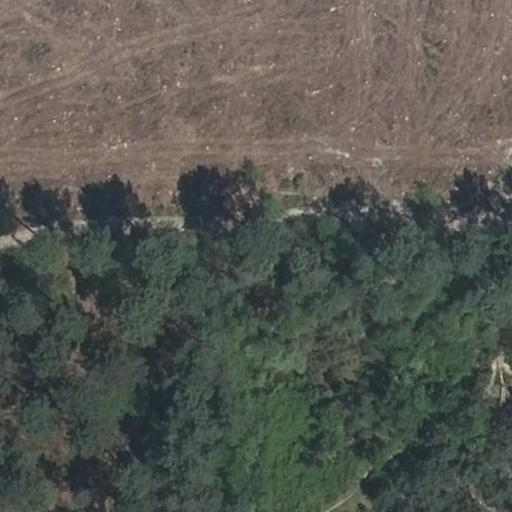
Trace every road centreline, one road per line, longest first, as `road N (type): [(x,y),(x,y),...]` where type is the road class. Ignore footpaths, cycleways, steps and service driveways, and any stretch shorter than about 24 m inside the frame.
road 1 (track): [(0,243),(170,218),(511,203)]
road 2 (track): [(511,386),(329,511)]
